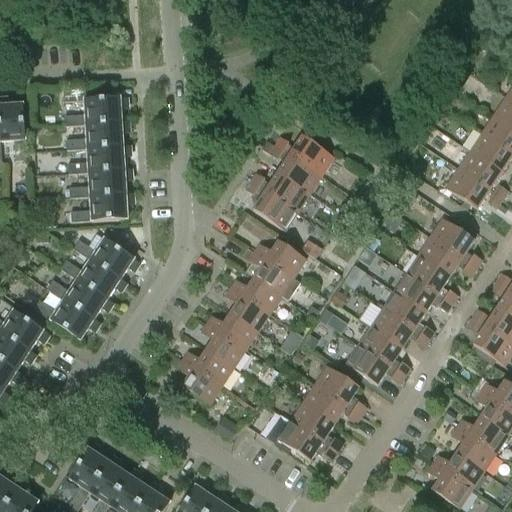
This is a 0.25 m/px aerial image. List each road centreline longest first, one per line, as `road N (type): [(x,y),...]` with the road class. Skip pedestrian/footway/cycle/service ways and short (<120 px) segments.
road 1 (residential): [(103,380),(182,246),(170,0)]
road 2 (residential): [(333,511),(511,242)]
road 3 (residential): [(292,511),(103,380)]
